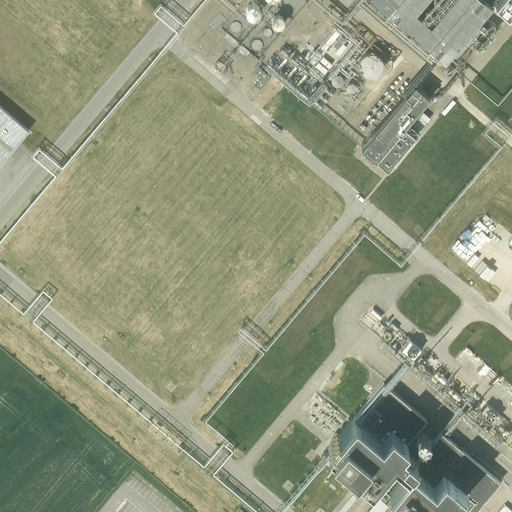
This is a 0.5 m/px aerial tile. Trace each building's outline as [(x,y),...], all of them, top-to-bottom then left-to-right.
[(257,12),(258,9),(257,5),(256,4),(255,2),(252,1),(249,0),(246,1),(245,2),(243,3),(241,6),(241,9),(241,12),(243,15),(246,17),(250,17),(253,16),(255,14),(257,12)] [(439,65),(490,4),(485,0),(450,0),(431,23),(415,9),(422,0),(374,0),(377,2),(376,4),(385,11),(387,9),(440,56),(434,61),(439,65)] [(509,16),(511,12),(511,0),(500,0),(496,5),(509,16)] [(239,29),(239,27),(238,25),(237,23),(235,22),(233,22),(231,23),(229,24),(228,26),(228,28),(229,29),(229,31),(231,32),(234,33),(235,32),(237,31),(239,29)] [(495,29),(495,28),(495,27),(495,26),(494,26),(494,25),(493,24),(492,24),(491,24),(490,24),(489,24),(488,24),(487,25),(487,26),(486,27),(486,28),(486,29),(486,30),(487,31),(487,32),(488,32),(490,33),(491,33),(492,33),(493,32),(494,32),(494,31),(495,30),(495,29)] [(337,26),(326,40),(311,58),(302,50),(295,58),(304,65),(305,64),(324,79),(356,41),(337,26)] [(482,45),(482,44),(482,43),(482,42),(481,42),(481,41),(480,40),(479,40),(478,39),(477,39),(476,40),(475,40),(474,40),(474,41),(473,42),(473,43),(473,44),(473,45),(473,46),(474,47),(475,48),(476,48),(477,49),(478,49),(479,48),(480,48),(481,47),(481,46),(482,46),(482,45)] [(459,49),(449,61),(461,70),(470,59),(459,49)] [(379,73),(379,72),(381,71),(381,69),(382,68),(383,67),(383,66),(383,64),(383,63),(383,62),(383,60),(383,59),(382,58),(382,57),(381,56),(380,55),(380,54),(379,53),(378,52),(377,51),(375,51),(373,50),(372,50),(371,50),(368,50),(367,50),(366,51),(365,51),(363,52),(362,53),(361,53),(360,54),(360,56),(359,57),(358,58),(358,59),(357,60),(357,61),(357,63),(357,64),(357,65),(358,67),(358,68),(359,69),(359,70),(360,71),(361,72),(362,73),(363,74),(364,74),(365,75),(366,75),(367,76),(368,76),(370,76),(371,76),(372,76),(374,75),(375,75),(376,74),(377,74),(379,73)] [(271,77),(257,65),(253,71),(261,78),(255,84),(261,89),(271,77)] [(426,91),(432,97),(439,89),(432,83),(426,91)] [(405,125),(425,102),(429,98),(414,85),(362,145),(388,168),(416,135),(405,125)] [(0,105),(0,163),(28,130),(0,105)] [(424,110),(419,116),(427,123),(432,117),(424,110)] [(414,122),(422,129),(427,123),(419,116),(414,122)] [(489,236),(498,242),(507,230),(499,223),(489,236)] [(388,493),(391,496),(396,501),(386,511),(473,511),(500,481),(441,431),(417,460),(403,448),(427,419),(383,382),(327,449),(371,485),(393,459),(407,471),(388,493)] [(494,423),(500,415),(501,415),(487,403),(479,411),(494,423)] [(366,511),(381,511),(385,508),(376,501),(366,511)] [(511,511),(511,509),(506,503),(497,511),(511,511)]
